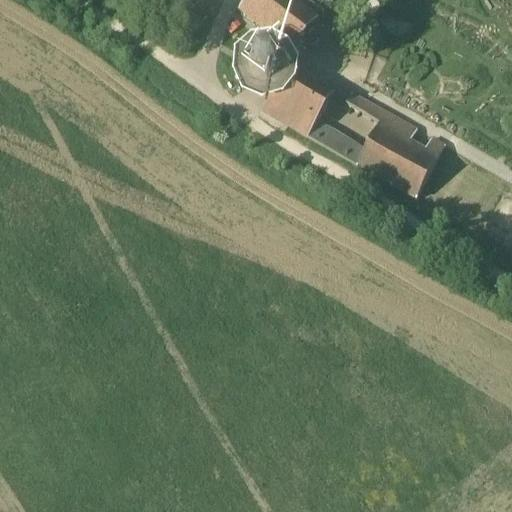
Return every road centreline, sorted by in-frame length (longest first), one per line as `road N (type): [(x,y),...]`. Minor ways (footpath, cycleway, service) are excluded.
road 1 (track): [(193,79),(247,120),(511,279)]
road 2 (track): [(193,79),(69,0)]
